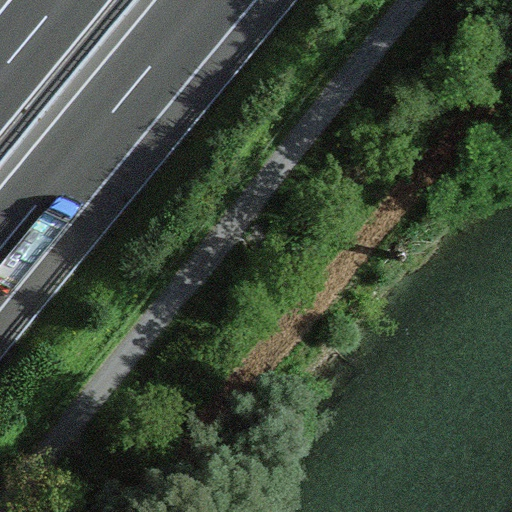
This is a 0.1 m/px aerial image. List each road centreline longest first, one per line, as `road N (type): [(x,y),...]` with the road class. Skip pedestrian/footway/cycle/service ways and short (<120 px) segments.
road 1 (track): [(448,0),(24,511)]
road 2 (unknown): [(511,86),(134,511)]
road 3 (motorway): [(0,258),(212,0)]
